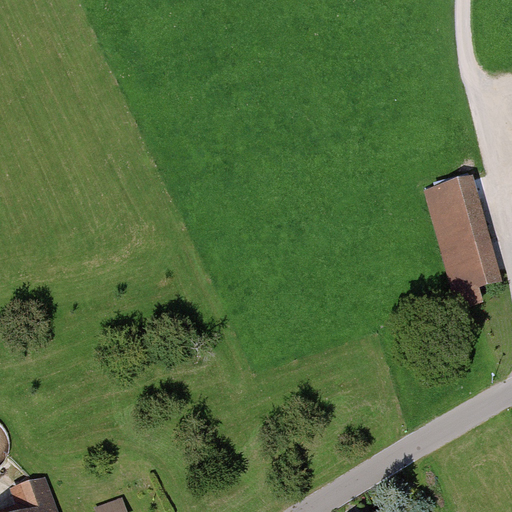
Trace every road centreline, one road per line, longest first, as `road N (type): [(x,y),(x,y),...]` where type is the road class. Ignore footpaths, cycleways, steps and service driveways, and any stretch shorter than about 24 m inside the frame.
road 1 (track): [(511,260),(467,54),(465,0)]
road 2 (residential): [(315,511),(511,394)]
